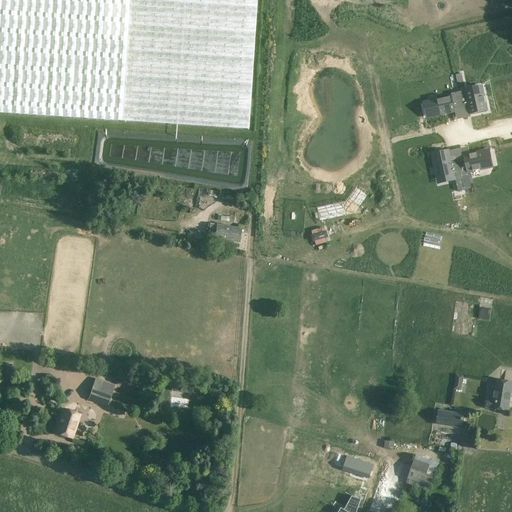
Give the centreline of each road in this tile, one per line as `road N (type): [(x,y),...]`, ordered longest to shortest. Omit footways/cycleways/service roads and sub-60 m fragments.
road 1 (unknown): [(233,511),(250,257)]
road 2 (unclassified): [(191,511),(0,446)]
